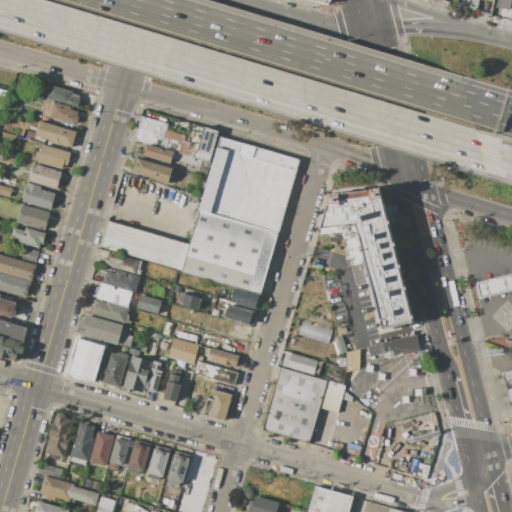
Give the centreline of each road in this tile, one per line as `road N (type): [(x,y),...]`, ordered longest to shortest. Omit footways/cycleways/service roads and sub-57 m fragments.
road 1 (secondary): [(146,0),(0,511)]
road 2 (residential): [(431,500),(0,374)]
road 3 (residential): [(219,511),(323,145)]
road 4 (motorway): [(0,5),(345,108)]
road 5 (motorway): [(459,99),(123,0)]
road 6 (secondary): [(122,84),(396,172)]
road 7 (primary): [(491,456),(426,187)]
road 8 (primary): [(396,172),(447,372)]
road 9 (primary): [(426,187),(387,28)]
road 10 (primary): [(359,31),(396,172)]
road 11 (secondary): [(359,31),(225,0)]
road 12 (tertiary): [(0,50),(122,84)]
road 13 (primary): [(396,172),(511,216)]
road 14 (motorway): [(345,108),(462,143)]
